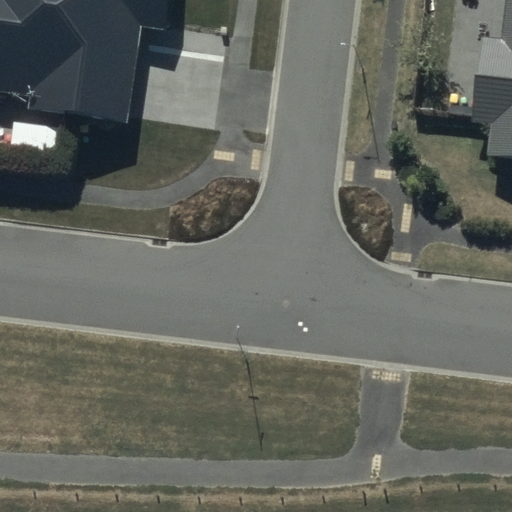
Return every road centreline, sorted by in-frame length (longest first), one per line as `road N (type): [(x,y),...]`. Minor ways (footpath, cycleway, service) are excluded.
road 1 (residential): [(289,299),(321,0)]
road 2 (residential): [(289,299),(0,266)]
road 3 (residential): [(511,326),(289,299)]
